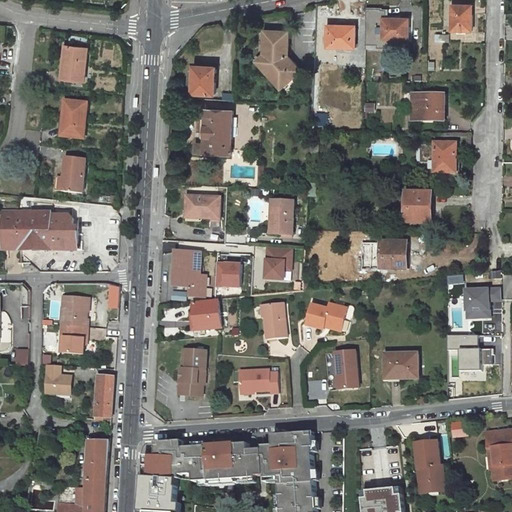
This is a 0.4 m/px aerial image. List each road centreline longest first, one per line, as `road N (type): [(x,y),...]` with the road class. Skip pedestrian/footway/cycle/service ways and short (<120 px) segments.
road 1 (residential): [(131,437),(511,405)]
road 2 (primary): [(140,275),(154,23)]
road 3 (residential): [(492,228),(494,0)]
road 4 (primary): [(131,437),(140,275)]
road 5 (residential): [(0,161),(19,115),(29,16)]
road 6 (unclassified): [(0,276),(140,275)]
road 7 (unclassified): [(283,0),(154,23)]
road 8 (unclassified): [(29,16),(154,23)]
road 9 (unknown): [(506,405),(508,284)]
